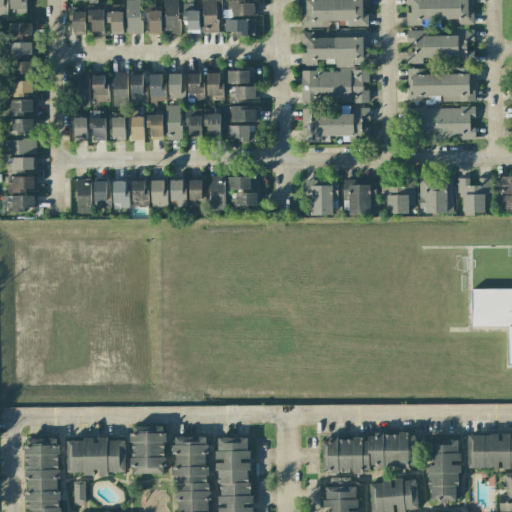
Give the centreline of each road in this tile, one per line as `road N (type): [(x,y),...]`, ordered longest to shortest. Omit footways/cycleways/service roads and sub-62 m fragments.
road 1 (residential): [(511,155),(57,160)]
road 2 (residential): [(280,51),(53,54)]
road 3 (residential): [(56,214),(52,0)]
road 4 (residential): [(280,0),(283,214)]
road 5 (residential): [(388,157),(387,0)]
road 6 (residential): [(494,0),(496,156)]
